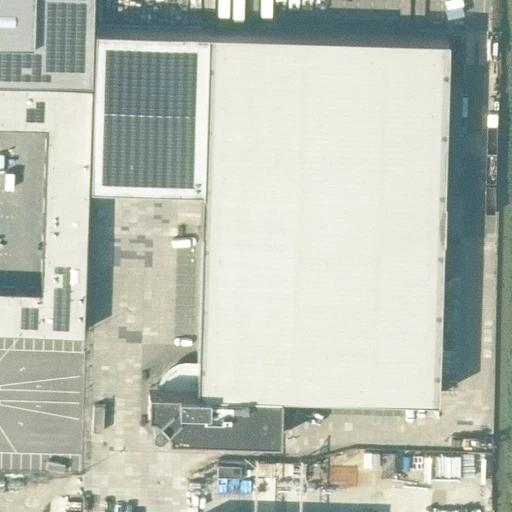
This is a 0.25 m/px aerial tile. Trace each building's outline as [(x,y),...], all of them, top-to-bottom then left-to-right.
[(0,0),(0,79),(91,82),(93,0),(0,0)] [(95,24),(89,181),(203,185),(209,27),(95,24)] [(203,185),(197,359),(196,386),(278,389),(432,394),(445,34),(312,30),(209,27),(203,185)] [(0,79),(0,121),(23,123),(24,81),(0,79)] [(24,81),(23,123),(47,123),(48,81),(24,81)] [(47,123),(46,160),(89,161),(91,82),(48,81),(47,123)] [(46,160),(45,190),(88,191),(89,161),(46,160)] [(45,190),(44,220),(88,221),(88,191),(45,190)] [(44,220),(44,250),(87,251),(88,221),(44,220)] [(43,286),(41,329),(85,330),(87,251),(44,250),(43,286)] [(0,284),(0,327),(17,328),(18,285),(0,284)] [(18,285),(17,328),(41,329),(43,286),(18,285)] [(276,436),(278,389),(196,386),(197,359),(185,359),(180,359),(175,361),(171,363),(167,366),(163,370),(160,375),(158,379),(157,384),(157,386),(148,386),(147,410),(169,410),(169,433),(276,436)]
